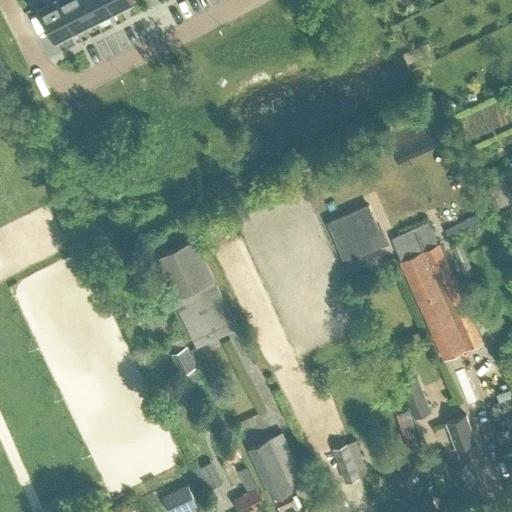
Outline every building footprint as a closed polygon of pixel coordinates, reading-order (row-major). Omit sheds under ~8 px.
[(61,0),(38,0),(37,1),(54,33),(73,23),(61,0)] [(93,13),(86,0),(61,0),(73,23),(93,13)] [(110,0),(86,0),(93,13),(113,3),(110,0)] [(383,134),(396,161),(440,141),(427,113),(383,134)] [(323,219),(341,260),(374,246),(369,233),(378,229),(365,201),(323,219)] [(437,241),(427,218),(391,235),(401,257),(424,246),(437,241)] [(238,324),(195,236),(153,256),(196,345),(238,324)] [(437,241),(424,246),(401,257),(400,257),(444,356),(483,338),(439,240),(437,241)] [(146,343),(142,356),(152,359),(155,346),(146,343)] [(398,380),(406,401),(406,403),(402,405),(406,417),(428,408),(415,374),(398,380)] [(448,420),(461,457),(445,463),(450,475),(454,474),(462,495),(477,489),(475,484),(480,482),(466,442),(475,439),(467,414),(448,420)] [(511,417),(506,420),(511,432),(511,435),(511,447),(503,450),(511,473),(511,417)] [(246,445),(270,496),(304,481),(280,429),(246,445)] [(241,455),(231,433),(218,440),(228,461),(241,455)] [(329,446),(342,480),(366,471),(353,437),(329,446)] [(406,511),(414,511),(435,505),(428,484),(432,483),(421,453),(385,466),(396,496),(400,494),(406,511)] [(222,479),(211,459),(194,468),(205,488),(222,479)] [(254,511),(252,508),(264,502),(244,464),(235,469),(245,489),(230,497),(237,511),(254,511)] [(160,494),(168,511),(178,511),(195,504),(185,482),(160,494)] [(282,511),(311,511),(307,504),(300,507),(292,490),(275,498),(282,511)]
